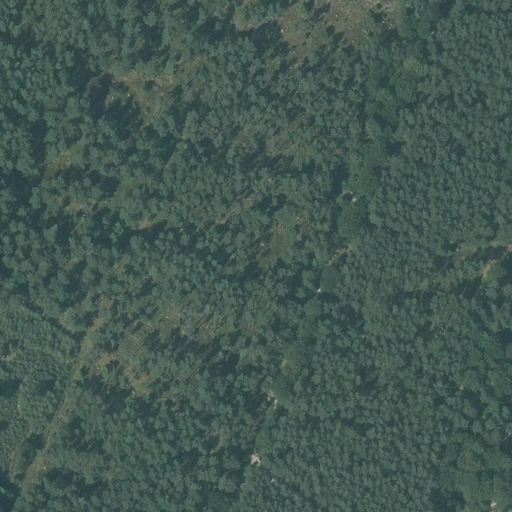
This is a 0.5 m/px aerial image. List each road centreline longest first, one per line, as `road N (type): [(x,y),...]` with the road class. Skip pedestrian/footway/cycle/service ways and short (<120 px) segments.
road 1 (track): [(248,465),(434,0)]
road 2 (track): [(248,465),(0,289)]
